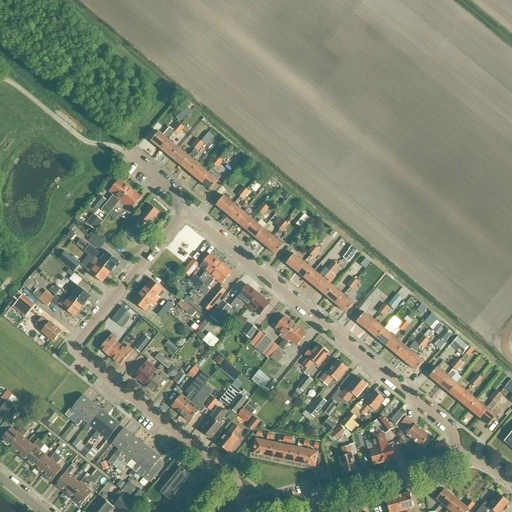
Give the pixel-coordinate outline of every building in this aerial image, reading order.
[(179,122),(191,112),(185,104),(173,114),(179,122)] [(181,132),(184,128),(178,123),(175,127),(181,132)] [(178,136),(181,132),(175,127),(172,131),(175,133),(178,136)] [(175,133),(172,131),(170,129),(164,137),(159,133),(151,142),(161,150),(170,139),(175,133)] [(171,158),(179,149),(173,144),(174,143),(170,139),(161,150),(171,158)] [(204,145),(201,142),(198,140),(195,144),(201,149),(204,145)] [(201,149),(195,144),(191,147),(198,152),(201,149)] [(181,166),(190,156),(186,152),(184,154),(179,149),(171,158),(181,166)] [(191,174),(198,165),(193,161),(194,159),(193,159),(198,153),(194,150),(190,156),(181,166),(191,174)] [(224,161),(221,158),(218,156),(215,160),(221,165),(224,161)] [(217,168),(221,165),(215,160),(212,163),(217,168)] [(201,183),(209,172),(205,169),(204,170),(198,165),(191,174),(201,183)] [(218,182),(212,177),(213,175),(209,172),(201,183),(211,191),(218,182)] [(116,207),(131,189),(120,180),(110,192),(114,196),(102,210),(109,216),(113,211),(116,207)] [(246,196),(249,192),(244,188),(240,191),(246,196)] [(142,198),(131,189),(116,207),(121,210),(125,205),(132,210),(142,198)] [(243,200),(246,196),(240,191),(237,195),(243,200)] [(91,206),(98,212),(107,200),(100,195),(91,206)] [(226,214),(235,204),(231,200),(230,202),(224,197),(223,198),(216,206),(226,214)] [(236,222),(244,213),(238,208),(239,207),(235,204),(226,214),(236,222)] [(269,209),(269,208),(263,204),(260,208),(266,213),(269,209)] [(149,226),(159,213),(150,205),(140,218),(136,224),(141,228),(145,222),(149,226)] [(263,216),(266,213),(260,208),(257,211),(263,216)] [(120,216),(113,211),(109,216),(116,221),(120,216)] [(254,221),(255,220),(251,216),(250,218),(244,213),(236,222),(246,230),(254,221)] [(296,225),(301,229),(310,218),(305,214),(296,225)] [(102,222),(94,216),(87,224),(95,231),(102,222)] [(256,239),(264,229),(258,225),(259,223),(255,220),(254,221),(246,230),(256,239)] [(286,229),(289,225),(283,220),(280,224),(286,229)] [(286,229),(280,224),(277,228),(283,233),(286,229)] [(123,234),(132,241),(137,235),(128,228),(123,234)] [(273,237),(275,236),(271,232),(269,234),(264,229),(256,239),(266,247),(273,237)] [(72,240),(76,235),(71,232),(67,236),(72,240)] [(89,241),(100,250),(106,242),(95,233),(89,241)] [(276,255),(282,247),(284,246),(278,241),(279,239),(275,236),(273,237),(266,247),(276,255)] [(84,252),(95,261),(110,273),(119,263),(103,251),(101,254),(90,245),(84,252)] [(314,246),(311,249),(317,254),(320,251),(314,246)] [(311,249),(308,253),(313,258),(317,254),(311,249)] [(81,265),(66,252),(60,259),(75,272),(81,265)] [(354,256),(349,252),(343,259),(348,263),(354,256)] [(210,255),(200,267),(206,272),(200,280),(204,284),(210,278),(221,264),(210,255)] [(295,255),(287,264),(297,272),(306,261),(302,258),(301,259),(295,255)] [(199,266),(193,260),(183,272),(190,277),(199,266)] [(102,283),(110,273),(95,261),(87,271),(102,283)] [(306,261),(297,272),(307,281),(315,271),(309,266),(310,265),(306,261)] [(339,267),(333,262),(330,266),(336,271),(339,267)] [(204,285),(208,289),(216,280),(222,285),(232,273),(221,264),(210,278),(204,284),(204,285)] [(333,274),(336,271),(330,266),(327,270),(330,272),(333,274)] [(307,281),(316,289),(330,272),(326,268),(320,275),(321,275),(320,276),(315,271),(307,281)] [(330,272),(316,289),(326,297),(334,287),(330,284),(336,277),(333,274),(330,272)] [(356,287),(359,283),(353,278),(350,282),(356,287)] [(151,280),(142,291),(156,303),(160,298),(158,297),(163,290),(151,280)] [(353,290),(356,287),(350,282),(347,286),(353,290)] [(75,293),(71,297),(83,307),(91,297),(76,285),(71,290),(75,293)] [(210,291),(203,285),(199,290),(205,295),(210,291)] [(56,297),(61,290),(57,286),(51,293),(56,297)] [(247,309),(259,295),(248,286),(238,298),(244,304),(243,306),(247,309)] [(216,304),(226,292),(220,287),(210,300),(216,304)] [(336,305),(345,293),(341,290),(340,292),(334,287),(326,297),(336,305)] [(403,296),(408,292),(404,287),(399,292),(403,296)] [(225,300),(230,305),(241,292),(236,288),(225,300)] [(142,291),(133,302),(145,312),(151,305),(153,307),(156,303),(142,291)] [(39,300),(48,307),(55,299),(46,292),(39,300)] [(336,305),(344,311),(346,313),(352,306),(354,303),(348,298),(350,297),(345,293),(336,305)] [(18,302),(30,312),(36,306),(23,295),(18,302)] [(259,295),(247,309),(251,313),(253,311),(260,316),(269,304),(259,295)] [(63,300),(59,305),(74,317),(83,307),(71,297),(67,303),(63,300)] [(186,313),(189,309),(181,301),(178,305),(186,313)] [(163,308),(168,313),(173,307),(168,302),(163,308)] [(219,325),(232,309),(223,302),(210,317),(219,325)] [(387,313),(390,309),(384,304),(381,308),(387,313)] [(423,315),(427,310),(422,305),(417,311),(423,315)] [(168,313),(163,308),(157,315),(163,319),(168,313)] [(378,312),(384,317),(387,313),(381,308),(378,312)] [(112,320),(120,326),(128,316),(120,310),(112,320)] [(367,331),(377,319),(373,316),(371,317),(365,312),(357,322),(367,331)] [(434,313),(426,322),(435,329),(443,320),(434,313)] [(247,322),(241,317),(237,321),(243,326),(247,322)] [(285,317),(275,329),(282,335),(280,336),(285,340),(296,326),(285,317)] [(42,332),(54,342),(62,333),(50,323),(49,324),(42,318),(36,325),(43,331),(42,332)] [(377,339),(385,329),(380,324),(381,322),(377,319),(367,331),(377,339)] [(407,329),(410,325),(404,320),(401,324),(407,329)] [(387,347),(397,335),(401,330),(398,328),(396,327),(390,323),(385,329),(377,339),(387,347)] [(403,333),(407,329),(401,324),(398,328),(401,330),(403,333)] [(251,325),(243,335),(252,342),(259,332),(251,325)] [(297,347),(307,335),(296,326),(285,340),(278,347),(283,351),(290,342),(297,347)] [(444,344),(452,335),(445,328),(437,338),(444,344)] [(204,339),(214,348),(221,340),(212,331),(204,339)] [(113,334),(100,350),(111,358),(120,346),(115,342),(118,339),(113,334)] [(140,353),(151,340),(145,335),(134,349),(140,353)] [(397,355),(405,345),(399,340),(401,339),(397,335),(387,347),(397,355)] [(420,340),(426,345),(429,341),(424,337),(420,340)] [(451,347),(462,356),(469,348),(458,339),(451,347)] [(423,349),(426,345),(420,340),(417,344),(420,347),(423,349)] [(165,347),(174,354),(178,349),(169,341),(165,347)] [(275,351),(278,347),(272,342),(268,347),(274,352),(275,351)] [(420,347),(417,344),(415,342),(409,348),(405,345),(397,355),(406,363),(416,351),(420,347)] [(329,354),(319,345),(312,353),(309,350),(305,356),(308,359),(302,366),(308,370),(314,363),(318,367),(329,354)] [(120,346),(111,358),(121,366),(133,351),(128,346),(125,350),(120,346)] [(278,347),(275,351),(276,351),(270,358),(278,364),(283,358),(282,356),(285,353),(283,351),(278,347)] [(416,351),(406,363),(416,372),(425,361),(419,356),(420,355),(416,351)] [(162,364),(166,359),(159,354),(155,359),(162,364)] [(218,357),(215,362),(221,367),(225,362),(218,357)] [(463,363),(460,361),(457,358),(454,362),(460,367),(463,363)] [(166,359),(162,364),(168,370),(172,365),(166,359)] [(348,369),(338,361),(327,374),(326,373),(320,380),(327,387),(333,379),(337,382),(348,369)] [(145,385),(154,374),(149,370),(152,366),(147,362),(134,377),(145,385)] [(460,367),(454,362),(451,366),(457,371),(460,367)] [(194,378),(199,372),(195,368),(189,374),(194,378)] [(440,386),(448,375),(444,372),(443,373),(437,368),(430,377),(440,386)] [(181,373),(173,382),(178,386),(185,376),(181,373)] [(154,374),(145,385),(155,394),(167,379),(162,374),(159,378),(154,374)] [(450,394),(457,385),(451,380),(453,379),(448,375),(440,386),(450,394)] [(477,375),(474,378),(480,383),(483,379),(480,377),(477,375)] [(298,388),(304,393),(312,382),(306,377),(298,388)] [(368,386),(358,378),(347,390),(346,389),(340,397),(347,403),(353,396),(357,399),(368,386)] [(474,378),(471,382),(477,387),(480,383),(474,378)] [(205,386),(197,379),(186,393),(189,396),(186,399),(181,396),(172,407),(181,415),(191,403),(202,390),(205,386)] [(265,387),(270,391),(276,383),(272,379),(265,387)] [(457,385),(450,394),(459,402),(468,391),(464,388),(463,390),(457,385)] [(225,410),(224,412),(219,407),(211,418),(212,419),(202,432),(211,440),(222,426),(219,424),(225,416),(231,421),(234,418),(233,417),(235,414),(236,414),(247,401),(240,395),(242,394),(233,386),(221,401),(230,408),(229,408),(231,409),(228,412),(225,410)] [(207,393),(202,390),(191,403),(181,415),(191,423),(200,411),(195,407),(202,399),(207,393)] [(211,411),(224,395),(218,390),(205,406),(211,411)] [(468,391),(459,402),(469,410),(477,401),(471,396),(472,395),(468,391)] [(502,396),(500,393),(497,391),(494,395),(499,400),(502,396)] [(384,400),(375,392),(366,404),(363,408),(358,404),(351,413),(352,414),(343,425),(353,434),(359,427),(354,422),(357,418),(356,417),(359,412),(364,416),(371,408),(375,411),(384,400)] [(499,400),(494,395),(491,399),(496,403),(499,400)] [(80,418),(93,403),(83,396),(71,410),(70,409),(65,416),(69,419),(74,413),(79,417),(80,418)] [(309,413),(315,418),(327,403),(321,398),(309,413)] [(331,400),(322,412),(328,416),(337,404),(331,400)] [(479,418),(488,408),(484,404),(482,406),(477,401),(469,410),(479,418)] [(492,411),(497,405),(493,401),(488,408),(492,411)] [(0,422),(0,423),(12,407),(5,402),(0,409),(0,422)] [(250,402),(245,408),(245,409),(252,415),(258,408),(250,402)] [(90,426),(102,411),(93,403),(80,418),(79,417),(74,423),(78,426),(83,420),(88,424),(90,426)] [(489,427),(497,418),(491,413),(492,411),(488,408),(479,418),(489,427)] [(244,409),(238,416),(247,423),(253,416),(244,409)] [(51,411),(42,423),(48,427),(57,416),(51,411)] [(99,433),(111,418),(102,411),(90,426),(88,424),(83,430),(87,434),(92,428),(97,432),(99,433)] [(399,412),(391,422),(396,426),(404,417),(399,412)] [(376,422),(380,427),(386,435),(392,430),(383,417),(376,422)] [(108,440),(120,425),(111,418),(99,433),(97,432),(92,438),(97,441),(101,435),(108,440)] [(255,418),(248,427),(248,428),(253,432),(260,423),(255,418)] [(430,437),(406,418),(402,423),(411,431),(407,436),(421,447),(430,437)] [(336,426),(328,420),(324,425),(332,432),(336,426)] [(0,436),(2,438),(12,425),(6,421),(0,429),(0,436)] [(229,432),(218,445),(228,453),(239,440),(235,437),(241,430),(235,425),(229,432)] [(9,449),(25,429),(22,426),(17,433),(11,428),(1,442),(9,449)] [(17,455),(29,442),(24,438),(31,428),(28,426),(25,429),(9,449),(17,455)] [(340,426),(331,435),(337,441),(346,432),(340,426)] [(121,452),(134,437),(124,429),(112,444),(119,450),(114,455),(108,463),(112,466),(123,453),(121,452)] [(361,434),(355,435),(358,448),(365,447),(361,434)] [(377,436),(383,456),(385,463),(396,460),(392,445),(387,447),(384,434),(377,436)] [(385,463),(383,456),(377,436),(371,438),(375,450),(370,451),(374,466),(385,463)] [(131,459),(143,444),(134,437),(121,452),(123,453),(128,457),(116,472),(120,475),(132,460),(131,459)] [(29,442),(17,455),(26,462),(42,442),(39,440),(34,446),(29,442)] [(256,440),(253,454),(264,456),(267,442),(256,440)] [(42,442),(26,462),(34,469),(45,456),(40,452),(45,445),(42,442)] [(267,442),(264,456),(274,459),(277,444),(267,442)] [(91,461),(99,452),(89,444),(81,453),(91,461)] [(140,466),(152,451),(143,444),(131,459),(132,460),(137,464),(133,470),(137,473),(141,467),(140,466)] [(277,444),(274,459),(284,461),(287,447),(277,444)] [(287,447),(284,461),(294,463),(297,449),(287,447)] [(357,471),(353,456),(352,454),(350,447),(344,448),(346,456),(339,458),(344,474),(357,471)] [(297,449),(294,463),(305,465),(308,451),(297,449)] [(158,462),(161,459),(152,451),(140,466),(141,467),(146,472),(142,476),(151,483),(164,467),(158,462)] [(308,451),(305,465),(315,467),(318,453),(308,451)] [(43,476),(59,456),(56,453),(50,460),(45,456),(34,469),(43,476)] [(59,456),(43,476),(52,483),(62,469),(57,465),(62,459),(59,456)] [(171,476),(182,463),(176,458),(165,471),(171,476)] [(71,466),(55,486),(64,493),(75,479),(70,475),(75,469),(71,466)] [(159,489),(177,504),(184,495),(178,490),(190,476),(181,469),(169,483),(166,481),(159,489)] [(102,475),(96,470),(92,475),(98,480),(102,475)] [(75,479),(64,493),(72,500),(88,480),(85,477),(80,483),(75,479)] [(72,500),(81,507),(92,493),(87,489),(92,483),(88,480),(72,500)] [(123,491),(129,496),(136,489),(129,483),(123,491)] [(139,502),(145,494),(140,490),(134,498),(139,502)] [(448,510),(457,500),(445,490),(436,500),(448,510)] [(402,511),(414,509),(410,493),(398,497),(402,511)] [(123,511),(130,511),(136,505),(123,495),(115,506),(123,511)] [(500,511),(509,503),(499,495),(490,506),(486,502),(477,511),(500,511)] [(389,511),(402,511),(398,497),(386,500),(389,511)] [(102,498),(90,511),(109,511),(114,507),(102,498)] [(470,511),(475,505),(470,501),(465,507),(457,500),(448,510),(450,511),(468,511),(469,511),(470,511)]
